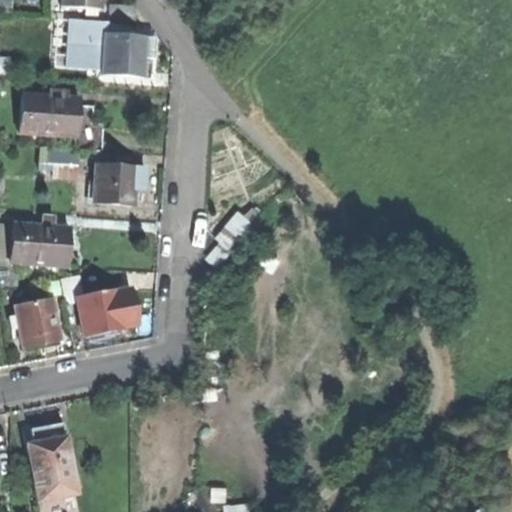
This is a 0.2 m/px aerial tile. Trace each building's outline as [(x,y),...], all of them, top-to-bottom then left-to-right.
[(0,0),(0,13),(9,14),(10,1),(0,0)] [(112,21),(127,22),(128,5),(106,4),(105,21),(112,21)] [(72,66),(71,19),(53,19),(54,66),(72,66)] [(152,47),(152,37),(137,36),(138,22),(127,22),(112,21),(111,35),(89,34),(88,56),(100,56),(100,74),(139,76),(140,57),(152,57),(152,47)] [(98,150),(99,137),(100,122),(89,121),(90,105),(74,104),(75,97),(64,97),(64,90),(49,89),(48,96),(20,94),(12,94),(10,124),(18,125),(18,134),(72,136),(72,149),(98,150)] [(53,177),(76,178),(76,155),(47,154),(47,166),(53,166),(53,177)] [(92,203),(131,205),(132,185),(144,186),(144,175),(145,166),(94,164),(92,203)] [(235,209),(213,234),(229,248),(251,224),(235,209)] [(9,263),(65,266),(66,246),(67,228),(51,227),(51,222),(40,221),(39,226),(11,225),(9,263)] [(6,270),(0,269),(0,289),(17,287),(16,279),(6,270)] [(76,297),(80,296),(77,277),(58,280),(62,300),(76,297)] [(128,306),(124,288),(80,296),(76,297),(84,335),(104,331),(121,328),(120,323),(131,321),(128,306)] [(11,337),(19,335),(21,347),(41,344),(58,340),(51,299),(13,306),(15,317),(8,319),(11,337)] [(23,443),(63,435),(60,421),(38,425),(20,429),(23,443)] [(23,443),(35,502),(74,494),(63,435),(23,443)] [(77,511),(74,494),(35,502),(36,511),(77,511)]
